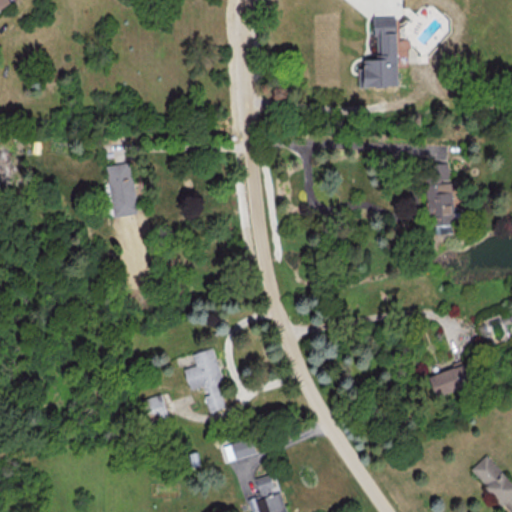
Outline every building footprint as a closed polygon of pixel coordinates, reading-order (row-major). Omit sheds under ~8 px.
[(0,0),(0,9),(10,2),(8,0),(0,0)] [(398,85),(396,16),(374,17),(375,58),(363,58),(364,86),(398,85)] [(398,66),(407,66),(407,38),(397,38),(398,66)] [(112,216),(136,213),(130,161),(106,164),(112,216)] [(452,223),(448,162),(432,163),(433,180),(425,181),(428,225),(452,223)] [(222,379),(212,347),(192,353),(195,364),(183,368),(189,389),(205,384),(208,395),(204,396),(208,411),(224,407),(216,381),(222,379)] [(435,396),(469,384),(462,364),(428,375),(435,396)] [(167,416),(160,393),(140,399),(147,422),(167,416)] [(230,447),(231,447),(233,458),(255,453),(251,436),(228,441),(230,447)] [(511,511),(511,484),(486,454),(470,468),(508,511),(511,511)] [(254,477),(258,490),(253,492),(258,511),(284,511),(272,472),(254,477)]
